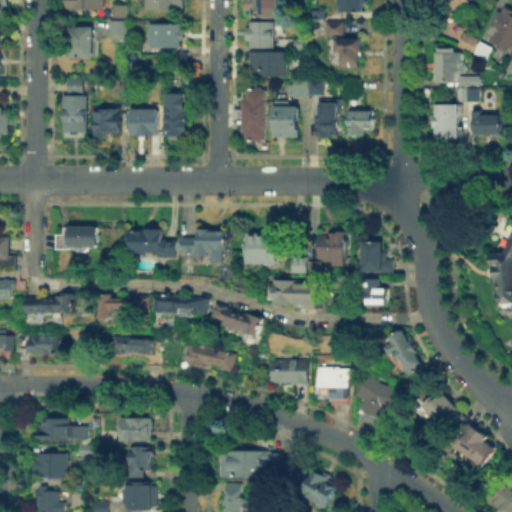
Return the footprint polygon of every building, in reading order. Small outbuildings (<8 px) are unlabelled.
[(69,9),(69,0),(105,0),(105,9),(69,9)] [(185,0),(185,10),(146,10),(146,0),(185,0)] [(250,18),(250,0),(279,0),(279,18),(250,18)] [(366,0),(366,12),(340,11),(340,0),(366,0)] [(468,0),(473,12),(453,19),(446,0),(468,0)] [(504,4),(511,7),(511,51),(488,39),(504,4)] [(114,16),(114,6),(128,6),(128,16),(114,16)] [(313,21),(313,11),(323,11),(323,21),(313,21)] [(114,35),(114,22),(127,22),(127,35),(114,35)] [(328,35),(328,22),(343,23),(343,35),(328,35)] [(250,46),(250,24),(273,24),(273,46),(250,46)] [(68,59),(68,25),(94,25),(94,59),(68,59)] [(171,48),(151,48),(151,26),(185,26),(185,70),(171,70),(171,48)] [(458,45),(466,33),(478,41),(471,53),(458,45)] [(312,41),(312,58),(296,58),(296,41),(312,41)] [(363,52),(363,63),(343,63),(343,52),(336,52),(336,41),(363,41),(363,52)] [(455,52),(455,56),(463,56),(463,70),(455,70),(455,80),(434,80),(435,52),(455,52)] [(251,53),(288,53),(288,77),(251,77),(251,53)] [(460,101),(460,78),(481,78),(481,101),(460,101)] [(69,92),(69,80),(83,80),(83,92),(69,92)] [(310,96),(310,80),(324,80),(324,96),(310,96)] [(116,93),(116,81),(126,81),(126,93),(116,93)] [(347,94),(347,81),(359,81),(359,94),(347,94)] [(293,95),(293,82),(305,82),(305,95),(293,95)] [(245,89),(267,89),(267,142),(245,142),(245,89)] [(166,134),(166,94),(188,94),(188,134),(166,134)] [(64,135),(64,97),(89,97),(88,135),(64,135)] [(436,141),(437,104),(458,104),(458,141),(436,141)] [(275,137),(275,107),(299,107),(299,137),(275,137)] [(96,132),(96,111),(122,111),(122,132),(96,132)] [(133,111),(158,111),(158,137),(133,136),(133,111)] [(318,136),(319,111),(339,111),(339,136),(318,136)] [(363,136),(349,136),(349,112),(373,112),(373,128),(363,128),(363,136)] [(501,116),(501,135),(475,135),(475,115),(501,116)] [(93,247),(93,252),(79,252),(79,247),(71,247),(71,251),(57,251),(57,237),(71,237),(71,228),(103,228),(103,247),(93,247)] [(166,230),(166,243),(181,243),(181,258),(166,258),(166,255),(131,255),(131,230),(166,230)] [(185,255),(185,234),(228,234),(228,263),(209,263),(209,255),(185,255)] [(248,264),(248,235),(279,235),(279,264),(248,264)] [(322,259),(322,236),(347,236),(347,259),(322,259)] [(0,238),(10,238),(10,260),(0,260),(0,238)] [(511,238),(511,307),(500,309),(492,254),(504,252),(511,238)] [(384,242),(384,259),(394,259),(394,270),(362,270),(363,242),(384,242)] [(309,274),(309,262),(330,262),(330,275),(309,274)] [(291,272),(291,263),(307,263),(307,273),(291,272)] [(0,298),(0,280),(17,280),(17,298),(0,298)] [(315,302),(315,307),(301,307),(301,301),(272,301),(272,281),(315,281),(315,302)] [(381,281),(381,289),(387,289),(387,304),(356,304),(356,281),(381,281)] [(115,318),(103,318),(103,294),(151,294),(151,308),(115,308),(115,318)] [(30,312),(30,296),(74,296),(74,312),(30,312)] [(159,312),(159,297),(210,297),(210,312),(159,312)] [(212,316),(216,304),(262,317),(257,335),(226,326),(227,321),(212,316)] [(404,332),(422,365),(407,373),(389,340),(404,332)] [(29,354),(29,334),(61,334),(61,354),(29,354)] [(0,337),(13,337),(13,351),(0,351),(0,337)] [(153,340),(153,355),(113,355),(113,340),(153,340)] [(191,344),(236,357),(235,360),(241,361),(236,376),(186,361),(191,344)] [(270,383),(270,360),(306,360),(306,383),(270,383)] [(349,389),(349,401),(330,400),(330,389),(319,389),(319,368),(349,368),(349,389)] [(398,396),(387,414),(381,410),(376,418),(361,408),(366,401),(357,395),(368,377),(398,396)] [(460,409),(437,431),(414,407),(437,385),(460,409)] [(156,417),(156,443),(121,443),(121,416),(156,417)] [(70,418),(70,426),(88,426),(88,439),(70,438),(70,439),(44,439),(44,418),(70,418)] [(465,420),(487,434),(484,438),(495,446),(483,464),(474,458),(470,462),(447,446),(465,420)] [(80,456),(80,445),(95,445),(95,456),(80,456)] [(153,450),(152,477),(132,476),(132,450),(153,450)] [(224,473),(224,452),(269,452),(269,473),(224,473)] [(37,477),(37,453),(68,454),(68,477),(37,477)] [(274,467),(274,454),(282,455),(281,467),(274,467)] [(316,472),(339,485),(327,508),(304,495),(316,472)] [(511,511),(510,511),(495,501),(510,481),(511,482),(511,511)] [(154,484),(154,511),(128,511),(128,484),(154,484)] [(226,511),(226,484),(243,484),(242,511),(226,511)] [(60,492),(60,501),(66,501),(66,511),(39,511),(39,492),(60,492)] [(109,511),(96,511),(96,501),(109,502),(109,511)]
